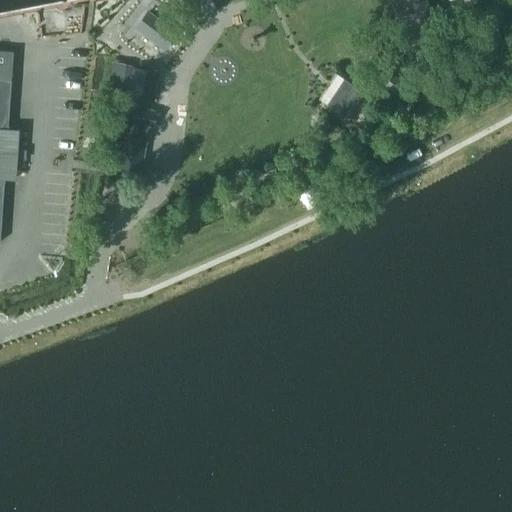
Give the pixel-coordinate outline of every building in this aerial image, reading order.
[(0,0),(0,12),(64,0),(0,0)] [(399,32),(433,22),(426,0),(410,0),(414,13),(395,19),(399,32)] [(136,26),(165,48),(175,34),(147,12),(136,26)] [(46,27),(62,28),(62,14),(46,13),(46,27)] [(0,67),(12,68),(13,51),(0,49),(0,236),(4,178),(14,178),(17,129),(7,128),(11,79),(0,78),(0,67)] [(107,86),(127,89),(132,64),(111,61),(107,86)] [(152,93),(156,73),(133,69),(116,165),(142,169),(148,138),(142,136),(144,123),(154,125),(157,109),(147,107),(150,93),(152,93)] [(385,85),(403,97),(409,88),(392,76),(385,85)] [(326,104),(346,118),(364,92),(343,78),(326,104)]
